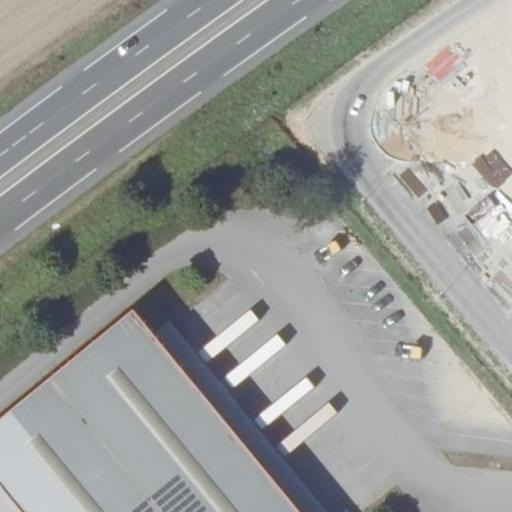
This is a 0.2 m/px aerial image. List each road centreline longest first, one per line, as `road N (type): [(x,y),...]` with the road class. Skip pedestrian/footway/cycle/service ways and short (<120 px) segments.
road 1 (trunk): [(0,219),(298,0)]
road 2 (trunk): [(213,0),(0,156)]
